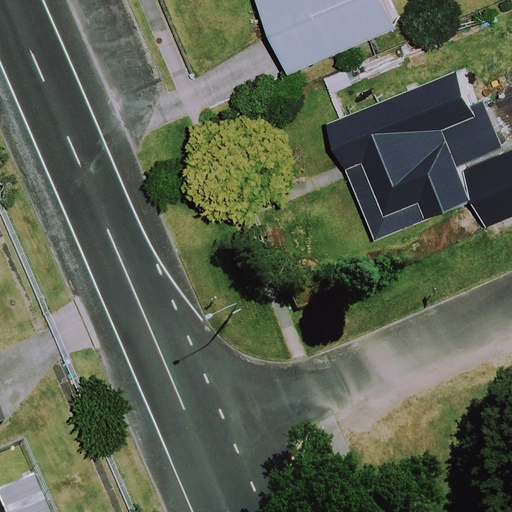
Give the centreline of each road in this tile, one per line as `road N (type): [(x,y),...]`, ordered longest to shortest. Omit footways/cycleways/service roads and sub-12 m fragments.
road 1 (unclassified): [(8,0),(195,433)]
road 2 (residential): [(195,433),(511,298)]
